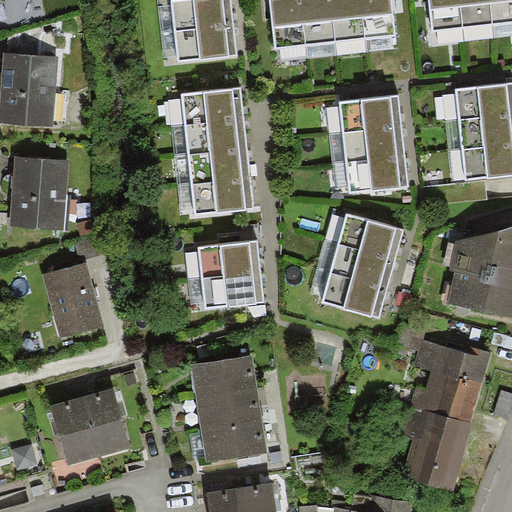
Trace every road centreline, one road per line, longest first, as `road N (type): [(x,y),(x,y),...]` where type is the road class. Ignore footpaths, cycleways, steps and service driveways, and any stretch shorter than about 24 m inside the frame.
road 1 (residential): [(36,511),(132,488),(151,511)]
road 2 (residential): [(120,351),(0,383)]
